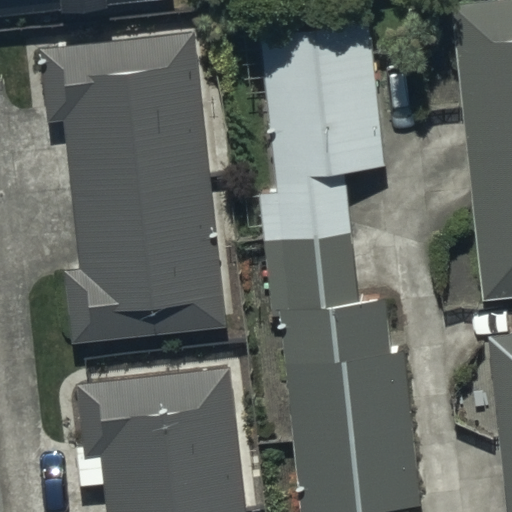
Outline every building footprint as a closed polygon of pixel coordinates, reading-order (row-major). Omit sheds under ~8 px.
[(0,0),(0,3),(34,0),(60,0),(64,28),(109,22),(106,0),(0,0)] [(511,2),(452,9),(484,308),(511,304),(511,2)] [(372,24),(260,41),(275,197),(260,199),(272,323),(280,323),(300,511),(423,511),(407,355),(392,358),(387,304),(359,307),(349,185),(384,182),(372,24)] [(196,37),(42,53),(49,128),(66,126),(81,273),(65,275),(73,349),(227,333),(196,37)] [(511,511),(511,340),(486,343),(505,511),(511,511)] [(244,511),(232,375),(78,390),(84,452),(76,452),(79,490),(106,488),(107,511),(244,511)]
